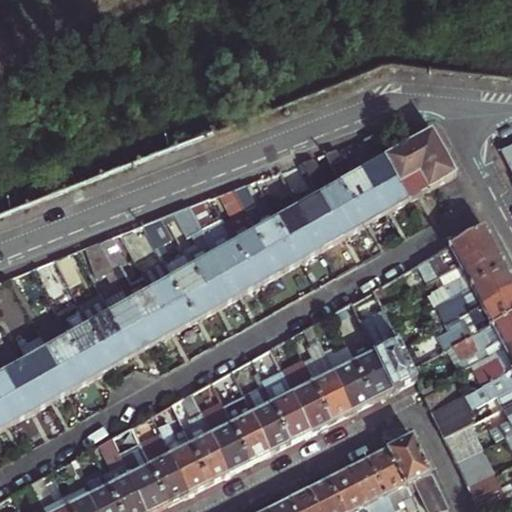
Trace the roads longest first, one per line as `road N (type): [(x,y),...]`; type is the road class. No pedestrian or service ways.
road 1 (residential): [(496,197),(0,482)]
road 2 (residential): [(451,103),(400,96),(366,103),(0,247)]
road 3 (residential): [(461,511),(416,418),(228,511)]
